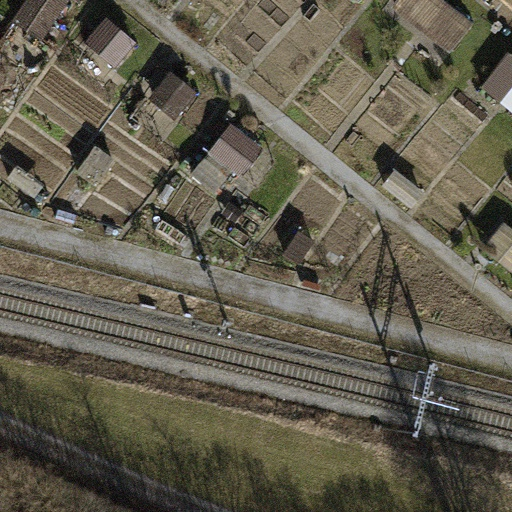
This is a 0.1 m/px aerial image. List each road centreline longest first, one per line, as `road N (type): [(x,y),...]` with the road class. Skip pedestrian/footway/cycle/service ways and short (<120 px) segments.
road 1 (track): [(511,360),(0,230)]
road 2 (track): [(0,424),(214,511)]
